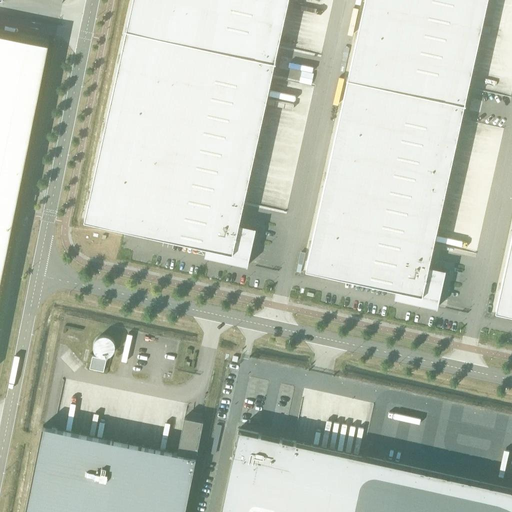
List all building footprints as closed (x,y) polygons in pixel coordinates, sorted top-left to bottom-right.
[(275,61),(288,0),(132,0),(126,28),(125,28),(126,29),(124,37),(273,70),(275,61),(276,62),(276,61),(275,61)] [(465,102),(468,87),(487,0),(364,0),(346,86),(463,111),(464,103),(465,103),(466,103),(465,102)] [(0,283),(48,43),(48,42),(0,32),(0,283)] [(239,224),(271,76),(273,70),(124,37),(84,219),(211,247),(209,252),(247,261),(246,265),(247,265),(248,264),(256,227),(255,227),(254,228),(239,224)] [(428,266),(461,118),(463,111),(346,86),(306,268),(400,289),(399,294),(437,302),(436,307),(437,307),(437,306),(446,269),(444,269),(444,270),(428,266)] [(511,234),(495,310),(511,313),(511,234)] [(106,335),(105,335),(103,335),(102,335),(100,336),(99,336),(98,337),(96,338),(95,340),(95,341),(94,342),(94,343),(94,344),(93,346),(94,347),(94,348),(94,349),(94,350),(95,351),(95,352),(96,353),(97,354),(99,355),(100,355),(101,356),(102,356),(104,356),(105,356),(106,356),(108,356),(109,355),(110,355),(111,354),(112,353),(113,352),(114,351),(114,349),(115,348),(115,347),(115,345),(115,344),(115,343),(114,342),(114,340),(113,339),(112,338),(111,337),(110,337),(109,336),(107,335),(106,335)] [(106,358),(92,355),(90,367),(104,370),(106,358)] [(184,511),(196,457),(203,420),(184,416),(177,452),(52,427),(51,428),(44,426),(44,425),(43,425),(25,511),(184,511)] [(511,511),(511,488),(282,438),(282,437),(280,437),(261,433),(259,432),(259,433),(238,428),(236,440),(235,440),(235,443),(234,448),(233,448),(233,451),(219,511),(511,511)]
